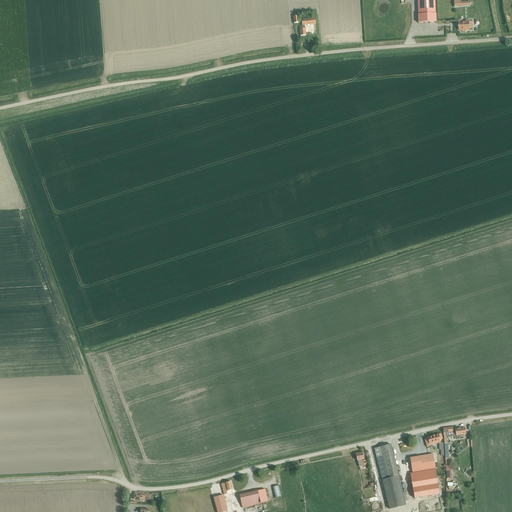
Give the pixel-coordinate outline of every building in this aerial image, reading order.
[(417,0),(417,7),(418,23),(436,22),(436,13),(435,13),(434,0),(417,0)] [(301,20),(302,25),(302,29),(299,29),(300,36),(306,35),(305,28),(304,28),(304,25),(315,24),(315,18),(301,20)] [(457,26),(458,26),(458,31),(461,30),(461,32),(466,32),(466,30),(469,30),(469,29),(472,29),(472,21),(465,21),(465,22),(461,22),(461,21),(458,21),(458,22),(457,22),(457,26)] [(452,427),(443,428),(443,433),(444,439),(444,444),(447,444),(446,437),(455,436),(456,436),(455,429),(452,429),(452,427)] [(464,427),(455,429),(456,436),(465,435),(464,427)] [(440,440),(442,439),(441,433),(424,438),(426,446),(437,443),(437,442),(441,441),(440,440)] [(398,476),(390,444),(374,449),(382,480),(389,509),(406,505),(398,476)] [(364,460),(364,459),(362,452),(355,453),(356,454),(357,461),(357,460),(359,467),(362,466),(366,466),(366,463),(365,460),(364,460)] [(433,454),(410,458),(412,473),(410,473),(414,498),(440,493),(433,454)] [(232,489),(230,482),(221,484),(224,495),(227,494),(226,492),(228,491),(228,490),(232,489)] [(274,498),(282,496),(279,486),(272,487),(274,498)] [(267,501),(265,489),(257,491),(239,495),(242,508),(267,501)] [(150,494),(133,492),(133,500),(135,500),(139,500),(139,499),(149,500),(150,494)] [(223,495),(214,498),(217,511),(222,511),(227,511),(223,495)] [(182,499),(184,511),(191,511),(189,498),(182,499)]
